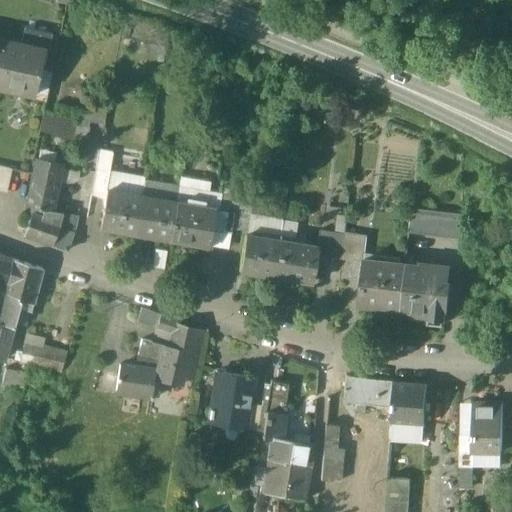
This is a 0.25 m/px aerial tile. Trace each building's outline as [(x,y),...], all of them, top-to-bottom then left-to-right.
[(45,48),(0,38),(0,87),(24,93),(26,83),(38,85),(45,48)] [(219,109),(205,107),(204,117),(218,119),(219,109)] [(73,121),(47,113),(42,129),(58,133),(60,125),(68,127),(69,125),(72,126),(73,121)] [(87,130),(74,128),(71,149),(83,151),(87,130)] [(112,152),(99,150),(96,170),(109,172),(112,152)] [(61,165),(36,160),(26,206),(33,207),(51,210),(54,200),(61,165)] [(12,168),(0,165),(0,190),(7,192),(12,168)] [(109,172),(96,170),(92,194),(105,197),(106,190),(109,173),(109,172)] [(145,179),(109,173),(106,190),(142,196),(145,179)] [(178,185),(145,179),(142,196),(176,201),(178,185)] [(222,192),(178,185),(176,201),(215,208),(213,219),(217,220),(221,196),(222,192)] [(238,191),(223,188),(222,192),(221,196),(237,199),(238,191)] [(142,196),(106,190),(105,197),(100,227),(136,233),(142,196)] [(176,201),(142,196),(136,233),(169,239),(176,201)] [(237,199),(221,196),(217,220),(216,224),(232,227),(237,199)] [(252,201),(237,199),(232,227),(247,229),(252,201)] [(68,202),(54,200),(51,210),(66,214),(68,206),(68,202)] [(215,208),(176,201),(169,239),(209,245),(213,219),(215,208)] [(66,214),(51,210),(33,207),(32,214),(60,224),(59,228),(73,232),(76,216),(72,215),(66,214)] [(462,213),(411,208),(408,233),(462,238),(462,213)] [(60,224),(32,214),(24,236),(53,246),(59,228),(60,224)] [(347,215),(337,214),(334,231),(345,233),(345,232),(347,215)] [(73,232),(59,228),(53,246),(67,250),(73,232)] [(334,231),(320,229),(318,245),(317,254),(342,258),(345,233),(334,231)] [(367,235),(345,232),(345,233),(342,258),(362,261),(363,257),(365,257),(367,235)] [(279,239),(245,233),(239,271),(273,276),(279,239)] [(318,245),(279,239),(273,276),(313,282),(317,254),(318,245)] [(11,259),(0,255),(0,311),(11,260),(11,259)] [(365,257),(363,257),(362,261),(357,304),(400,309),(405,263),(365,257)] [(11,260),(0,311),(0,323),(12,327),(18,307),(29,310),(31,302),(33,303),(42,269),(11,260)] [(419,264),(405,263),(400,309),(426,312),(426,316),(446,318),(450,282),(448,282),(450,266),(419,262),(419,264)] [(161,315),(142,309),(138,321),(157,328),(161,315)] [(179,321),(161,315),(157,328),(176,334),(179,321)] [(204,332),(180,326),(181,322),(179,321),(176,334),(173,346),(142,338),(135,368),(120,365),(116,391),(156,397),(159,381),(180,385),(181,377),(192,379),(204,332)] [(12,327),(0,323),(0,358),(3,359),(12,327)] [(66,354),(22,346),(21,350),(15,349),(14,352),(11,351),(10,360),(61,371),(66,354)] [(24,374),(4,368),(0,380),(0,382),(21,387),(24,374)] [(254,377),(217,371),(210,418),(247,424),(250,403),(254,377)] [(393,382),(345,376),(343,402),(356,404),(355,411),(365,412),(366,405),(380,407),(392,408),(393,382)] [(427,384),(393,382),(392,408),(391,419),(391,423),(406,424),(425,426),(427,384)] [(289,387),(264,384),(261,405),(260,412),(268,413),(264,438),(273,440),(273,438),(282,439),(289,387)] [(501,402),(472,402),(472,436),(472,450),(473,450),(486,450),(486,445),(500,446),(501,402)] [(261,405),(250,403),(247,424),(246,431),(257,432),(260,412),(261,405)] [(406,424),(391,423),(390,434),(406,435),(406,424)] [(335,425),(325,424),(323,449),(337,450),(338,435),(335,425)] [(472,436),(459,436),(459,467),(473,467),(473,450),(472,450),(472,436)] [(282,439),(273,438),(273,440),(269,460),(309,466),(313,443),(282,439)] [(337,450),(323,449),(320,480),(340,482),(344,450),(337,450)] [(269,460),(268,460),(264,494),(279,496),(304,499),(310,466),(309,466),(269,460)] [(405,511),(408,481),(387,478),(384,511),(405,511)] [(277,511),(279,496),(264,494),(261,509),(258,508),(257,511),(277,511)]
